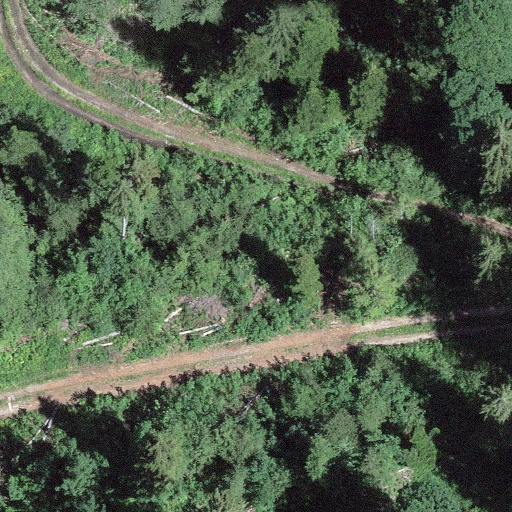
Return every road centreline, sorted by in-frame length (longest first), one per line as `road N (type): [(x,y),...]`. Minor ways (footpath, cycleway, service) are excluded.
road 1 (track): [(4,0),(5,26),(43,82),(92,112),(474,235),(511,255)]
road 2 (track): [(511,315),(213,359),(0,404)]
